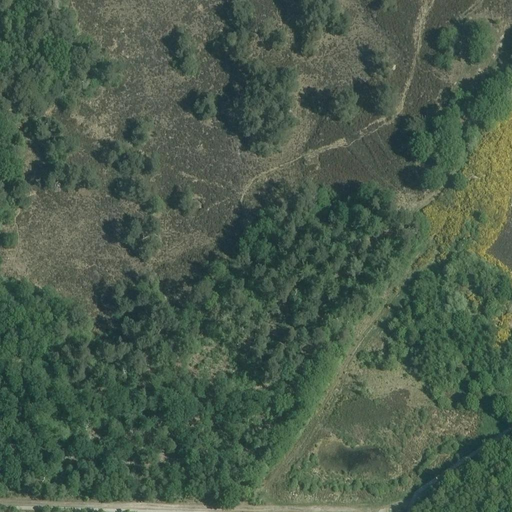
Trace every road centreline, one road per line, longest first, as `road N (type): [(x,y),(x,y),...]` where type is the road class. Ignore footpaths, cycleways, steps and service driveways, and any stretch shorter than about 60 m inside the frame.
road 1 (track): [(0,502),(216,508)]
road 2 (track): [(397,511),(511,437)]
